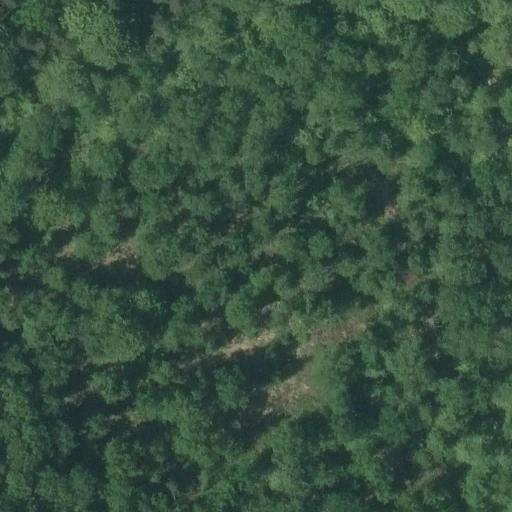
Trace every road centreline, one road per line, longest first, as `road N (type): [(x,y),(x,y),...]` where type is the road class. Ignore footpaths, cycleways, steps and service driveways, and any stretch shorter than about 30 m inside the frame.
road 1 (track): [(282,0),(153,54),(0,133)]
road 2 (track): [(511,99),(422,0)]
